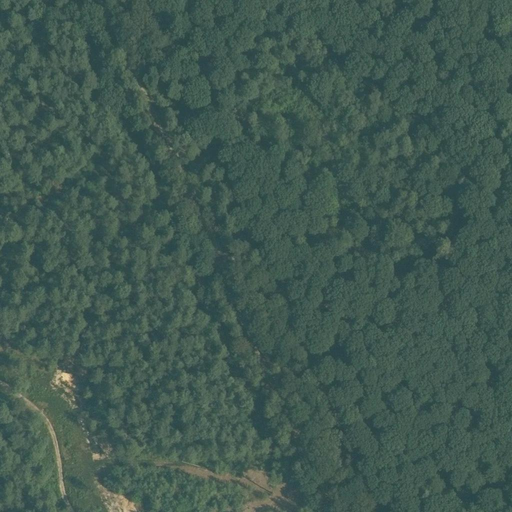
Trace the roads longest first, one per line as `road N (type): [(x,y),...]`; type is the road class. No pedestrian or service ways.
road 1 (track): [(143,0),(373,511)]
road 2 (track): [(262,0),(479,171),(501,47)]
road 3 (track): [(511,477),(273,286),(239,262),(218,260)]
road 4 (track): [(273,286),(324,291),(397,281),(444,248),(474,197),(479,171),(511,198)]
road 5 (track): [(218,260),(101,1)]
road 6 (track): [(330,511),(218,260)]
road 7 (track): [(72,511),(51,427),(0,383)]
